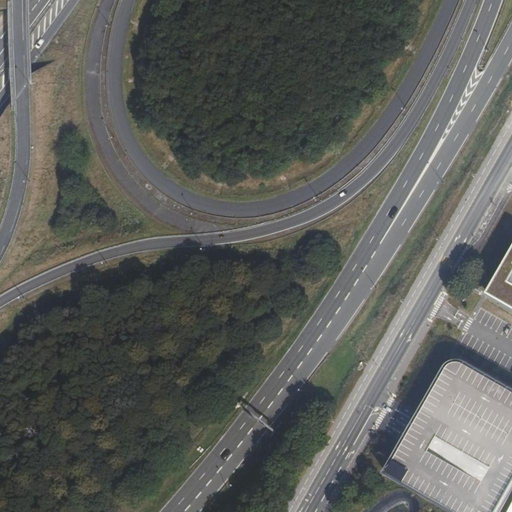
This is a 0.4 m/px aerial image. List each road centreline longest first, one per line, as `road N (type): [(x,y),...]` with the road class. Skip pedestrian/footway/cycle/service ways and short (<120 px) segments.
road 1 (tertiary): [(0,303),(83,262),(283,227),(357,190),(422,106),(470,0)]
road 2 (tertiary): [(452,0),(413,82),(364,149),(301,197),(244,211),(217,210),(163,184),(127,140),(115,65),(129,0)]
road 3 (secondary): [(175,511),(366,257)]
road 4 (unclassified): [(363,412),(511,150)]
road 5 (secondary): [(366,257),(458,79),(489,0)]
road 6 (tertiary): [(0,262),(22,206),(26,167),(20,0)]
road 7 (tertiary): [(366,257),(407,215),(511,43)]
road 8 (tertiary): [(78,0),(0,102)]
